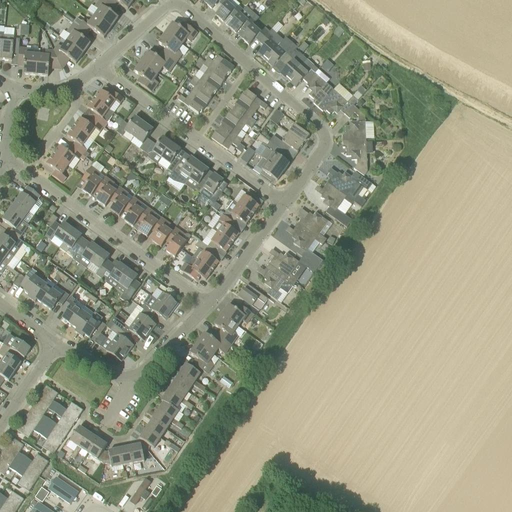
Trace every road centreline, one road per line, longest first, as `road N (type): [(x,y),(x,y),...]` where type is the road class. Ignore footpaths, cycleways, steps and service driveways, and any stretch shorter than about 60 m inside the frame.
road 1 (track): [(316,0),(417,75),(511,124)]
road 2 (residential): [(208,305),(26,173)]
road 3 (residential): [(97,66),(179,4),(248,65)]
road 4 (residential): [(248,65),(322,133),(322,146),(283,202)]
road 5 (residential): [(283,202),(208,305)]
road 6 (residential): [(198,141),(97,66)]
